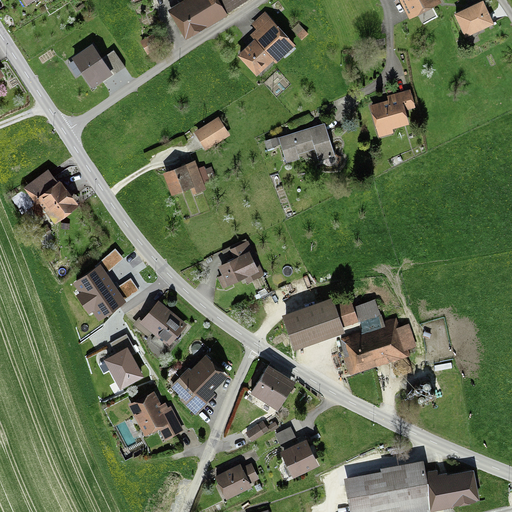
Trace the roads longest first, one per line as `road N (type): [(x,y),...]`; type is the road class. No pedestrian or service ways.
road 1 (tertiary): [(254,343),(382,418),(511,474)]
road 2 (tertiary): [(64,131),(162,268),(254,343)]
road 3 (residential): [(259,0),(64,131)]
road 4 (tertiary): [(185,511),(254,343)]
